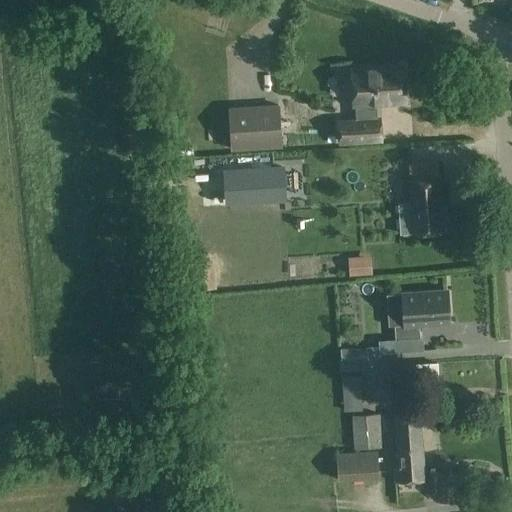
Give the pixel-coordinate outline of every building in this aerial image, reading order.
[(356,104),(357,119),(339,120),(340,141),(380,139),(379,119),(377,118),(376,103),(404,101),(402,65),(352,68),(354,104),(356,104)] [(229,108),(232,148),(281,145),(278,105),(229,108)] [(408,168),(411,201),(398,202),(400,233),(443,230),(438,165),(408,168)] [(285,167),(227,171),(229,202),(287,198),(285,167)] [(478,181),(461,182),(462,203),(479,202),(478,181)] [(349,257),(350,275),(373,274),(372,256),(349,257)] [(188,263),(191,291),(217,288),(214,261),(188,263)] [(419,325),(449,323),(447,290),(405,293),(407,324),(394,325),(395,339),(420,337),(419,325)] [(366,359),(366,347),(341,348),(341,359),(339,359),(339,370),(370,368),(370,358),(366,359)] [(391,381),(417,380),(440,378),(439,362),(390,365),(391,381)] [(344,411),(362,410),(360,376),(342,377),(344,411)] [(396,448),(423,446),(420,413),(393,415),(396,448)] [(380,414),(352,415),(354,449),(382,447),(380,414)] [(423,446),(396,448),(397,466),(392,466),(394,481),(425,479),(423,446)] [(425,473),(427,490),(442,489),(440,471),(425,473)]
